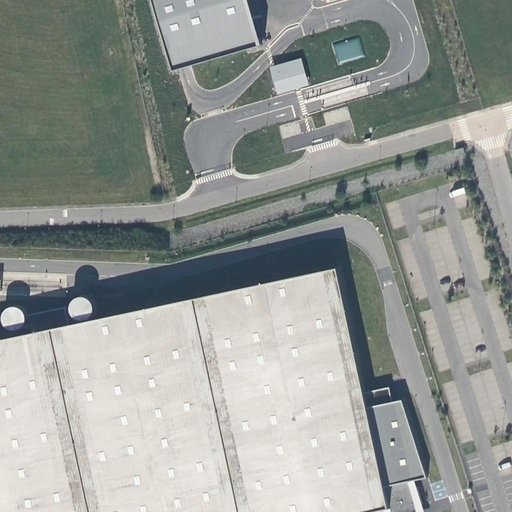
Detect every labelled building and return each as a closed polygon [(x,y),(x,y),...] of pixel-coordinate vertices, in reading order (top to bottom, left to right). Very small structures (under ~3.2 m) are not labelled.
[(151,0),(168,69),(256,48),(244,0),(151,0)] [(338,63),(364,55),(359,37),(333,45),(338,63)] [(277,94),(309,85),(301,57),(269,67),(277,94)] [(453,190),(456,208),(467,206),(464,188),(453,190)] [(0,511),(360,511),(390,506),(367,391),(341,264),(0,336),(0,511)] [(367,391),(390,506),(391,511),(417,511),(409,480),(429,476),(404,398),(394,400),(391,387),(367,391)]
